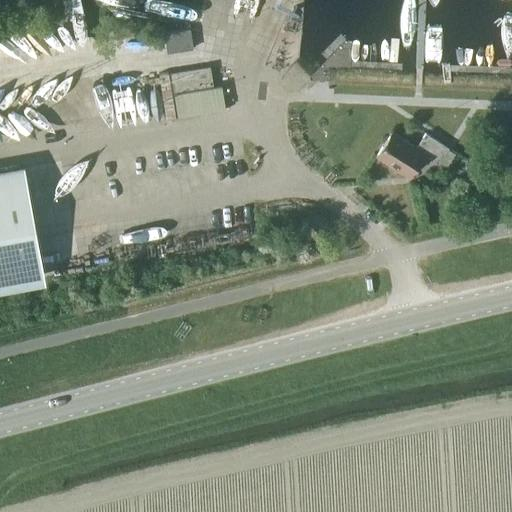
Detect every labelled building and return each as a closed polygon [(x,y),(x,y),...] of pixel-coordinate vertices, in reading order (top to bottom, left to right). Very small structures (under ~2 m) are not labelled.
[(132,0),(132,3),(175,13),(179,0),(177,0),(132,0)] [(163,32),(166,52),(192,48),(189,28),(163,32)] [(169,72),(172,92),(213,85),(209,65),(169,72)] [(437,162),(447,147),(425,132),(416,147),(391,131),(376,155),(408,175),(423,153),(437,162)] [(0,173),(0,282),(41,275),(21,169),(0,173)] [(485,185),(478,186),(480,198),(488,197),(485,185)]
